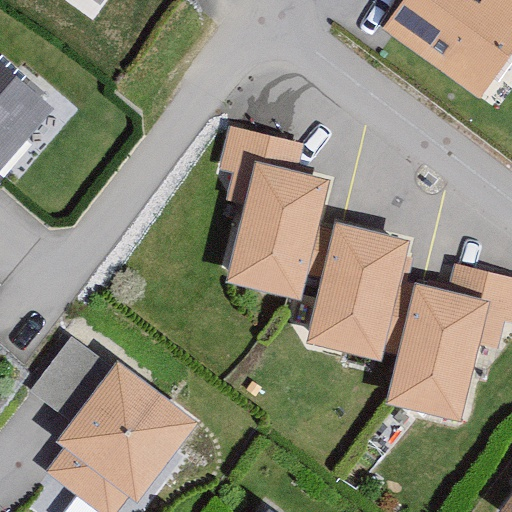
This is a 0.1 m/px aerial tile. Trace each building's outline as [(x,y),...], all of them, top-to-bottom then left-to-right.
[(81,0),(98,12),(106,0),(81,0)] [(511,0),(403,0),(380,33),(481,106),(511,64),(511,0)] [(0,180),(55,114),(0,68),(0,180)] [(306,149),(231,132),(220,178),(255,186),(231,289),(305,306),(334,184),(299,176),(306,149)] [(381,366),(407,241),(339,227),(312,351),(381,366)] [(511,327),(511,284),(455,270),(450,294),(419,286),(389,408),(463,426),(482,349),(496,353),(503,325),(511,327)] [(200,427),(122,367),(113,378),(70,344),(30,396),(70,428),(57,444),(66,451),(48,474),(96,511),(116,511),(129,497),(139,505),(200,427)] [(511,511),(511,501),(503,511),(511,511)]
